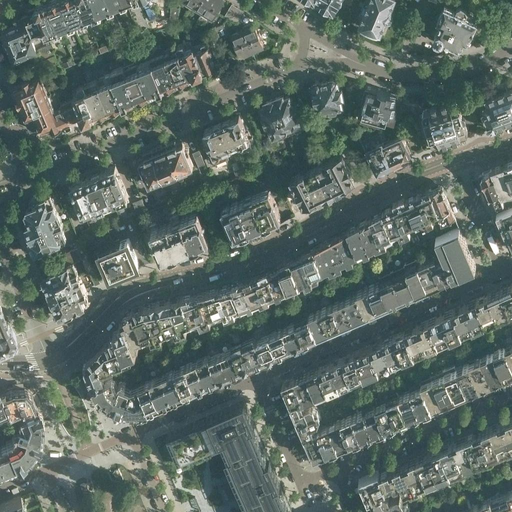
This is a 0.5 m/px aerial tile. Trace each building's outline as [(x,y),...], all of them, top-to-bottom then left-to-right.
[(72,22),(63,0),(52,0),(49,1),(61,32),(68,29),(69,31),(75,28),(74,27),(72,22)] [(85,16),(78,0),(63,0),(72,22),(74,27),(81,24),(82,26),(88,23),(87,21),(85,16)] [(101,16),(94,0),(78,0),(85,16),(87,21),(94,19),(95,20),(101,17),(101,16)] [(114,12),(114,10),(109,0),(94,0),(101,16),(107,13),(108,15),(114,12)] [(124,0),(109,0),(114,10),(120,8),(121,9),(127,7),(127,5),(124,0)] [(202,12),(209,0),(195,0),(192,6),(202,12)] [(213,18),(223,0),(209,0),(202,12),(213,18)] [(315,0),(315,2),(319,4),(319,5),(320,5),(320,6),(321,7),(322,7),(323,7),(324,7),(325,7),(334,12),(338,3),(339,3),(340,3),(341,2),(342,1),(342,0),(315,0)] [(393,14),(391,9),(390,9),(393,0),(368,0),(369,0),(368,0),(364,0),(361,10),(364,11),(360,22),(360,23),(359,24),(380,32),(381,31),(385,20),(386,20),(391,18),(393,14)] [(61,32),(49,1),(48,1),(35,7),(45,31),(48,38),(54,35),(55,37),(62,34),(61,32)] [(179,18),(181,5),(174,4),(172,17),(179,18)] [(231,18),(238,7),(232,4),(225,15),(231,18)] [(467,42),(477,22),(475,21),(477,18),(476,16),(469,12),(467,13),(465,10),(460,8),(457,9),(456,11),(444,6),(442,11),(441,11),(439,16),(440,16),(437,21),(441,22),(438,29),(438,31),(436,32),(434,35),(436,39),(439,40),(441,39),(441,40),(458,47),(458,49),(461,48),(461,46),(464,40),(467,42)] [(45,31),(35,7),(28,9),(29,13),(21,16),(23,22),(23,21),(31,38),(45,31)] [(237,22),(244,11),(238,7),(231,18),(237,22)] [(492,27),(488,11),(482,13),(487,29),(492,27)] [(164,15),(149,21),(153,31),(166,26),(167,25),(168,25),(165,17),(164,15)] [(36,51),(31,38),(23,21),(23,22),(4,30),(2,33),(6,41),(3,44),(5,50),(9,50),(14,60),(16,60),(17,63),(25,59),(24,56),(36,51)] [(228,36),(223,24),(216,27),(220,38),(221,39),(228,36)] [(261,39),(262,38),(259,32),(257,32),(255,25),(243,30),(252,51),(263,46),(261,39)] [(220,38),(216,27),(209,30),(212,38),(213,41),(220,38)] [(252,51),(243,30),(232,34),(235,42),(234,43),(236,49),(238,49),(240,56),(252,51)] [(219,60),(218,55),(218,54),(218,53),(218,52),(217,51),(216,51),(214,47),(215,46),(213,41),(212,38),(193,46),(204,71),(205,72),(207,73),(211,71),(212,69),(212,68),(218,65),(216,61),(219,60)] [(204,71),(193,46),(191,41),(181,45),(181,44),(174,46),(175,47),(188,78),(204,71)] [(54,55),(50,46),(38,51),(42,60),(54,55)] [(188,78),(175,47),(168,50),(168,49),(162,51),(163,52),(176,83),(188,78)] [(176,83),(163,52),(156,55),(155,54),(149,57),(162,88),(176,83)] [(57,64),(54,55),(42,60),(45,69),(57,64)] [(162,89),(150,59),(137,64),(149,94),(162,89)] [(149,94),(137,64),(123,70),(136,99),(149,94)] [(136,99),(123,70),(122,67),(109,73),(110,73),(123,105),(136,99)] [(123,105),(110,73),(103,76),(104,77),(97,80),(110,110),(123,105)] [(51,92),(45,77),(42,78),(41,74),(40,74),(31,78),(30,77),(21,81),(12,85),(12,86),(20,106),(20,105),(51,92)] [(343,105),(341,96),(344,96),(342,87),(339,87),(338,78),(335,79),(333,78),(333,77),(330,78),(328,80),(322,82),(321,82),(319,80),(315,81),(314,83),(311,83),(312,86),(301,87),(304,101),(314,99),(316,110),(327,108),(328,116),(337,115),(336,112),(341,111),(340,106),(343,105)] [(110,110),(97,80),(96,79),(91,81),(91,82),(85,85),(97,115),(110,110)] [(511,79),(506,82),(503,84),(502,83),(501,83),(501,82),(500,82),(499,83),(498,83),(497,84),(497,85),(496,86),(493,87),(485,90),(485,93),(485,95),(484,97),(485,101),(484,101),(483,102),(483,103),(485,107),(484,107),(483,108),(483,109),(482,109),(482,110),(483,111),(483,112),(484,112),(484,113),(485,113),(490,127),(497,124),(497,123),(505,120),(506,120),(507,119),(508,120),(509,120),(510,120),(511,119),(511,118),(511,117),(511,79)] [(97,115),(85,85),(84,84),(78,86),(78,87),(71,90),(74,97),(81,115),(83,121),(97,115)] [(400,109),(402,104),(402,102),(397,101),(399,97),(395,96),(396,95),(388,92),(388,91),(366,85),(362,99),(364,99),(362,106),(364,107),(360,118),(380,124),(382,119),(399,123),(403,109),(400,109)] [(81,115),(74,97),(62,102),(61,104),(61,105),(55,107),(51,98),(59,94),(57,90),(51,92),(20,105),(30,129),(31,129),(39,126),(42,133),(52,128),(52,129),(62,125),(61,123),(81,115)] [(298,115),(292,101),(293,100),(292,98),(291,97),(290,95),(284,97),(283,94),(274,98),(289,134),(294,132),(296,132),(302,130),(303,128),(302,124),(301,122),(300,120),(301,119),(300,116),(298,115)] [(479,111),(472,94),(466,97),(472,114),(479,111)] [(469,132),(464,118),(465,118),(466,116),(466,113),(463,112),(462,112),(458,98),(451,100),(450,100),(448,101),(448,100),(447,99),(446,98),(445,97),(443,96),(442,96),(440,96),(438,96),(437,96),(435,97),(434,98),(433,99),(432,100),(432,101),(431,102),(431,103),(431,104),(431,106),(429,107),(422,109),(423,113),(420,114),(418,108),(402,104),(400,109),(403,109),(415,112),(417,120),(421,119),(426,133),(429,132),(432,144),(440,141),(440,142),(462,135),(461,135),(469,132)] [(289,134),(274,98),(264,102),(265,105),(260,107),(261,109),(261,111),(262,113),(263,114),(269,128),(268,129),(269,132),(271,132),(272,135),(272,134),(273,136),(274,140),(276,141),(282,138),(283,137),(283,136),(289,134)] [(252,146),(246,132),(249,131),(246,124),(244,125),(239,115),(222,122),(234,151),(240,148),(240,149),(243,150),(252,146)] [(234,151),(222,122),(204,130),(207,137),(205,138),(209,147),(211,146),(214,153),(211,154),(215,164),(221,161),(221,162),(222,162),(223,163),(224,163),(225,163),(226,163),(227,162),(228,161),(228,160),(228,159),(229,158),(227,154),(234,151)] [(412,155),(402,134),(393,138),(391,133),(388,134),(390,140),(383,143),(393,164),(412,155)] [(393,164),(383,143),(382,140),(379,142),(376,136),(373,137),(375,143),(367,147),(378,171),(393,164)] [(193,166),(188,154),(189,154),(189,153),(189,152),(189,151),(189,150),(189,149),(188,149),(187,148),(187,147),(185,147),(183,140),(177,142),(175,139),(166,143),(178,172),(193,166)] [(178,172),(166,143),(152,149),(165,180),(166,181),(167,181),(169,181),(171,181),(172,180),(173,180),(174,180),(176,179),(177,178),(178,177),(179,176),(179,175),(180,174),(178,172)] [(165,180),(152,149),(143,152),(144,156),(138,158),(141,165),(141,166),(140,167),(140,168),(141,169),(141,170),(141,171),(142,171),(143,172),(144,172),(144,173),(150,187),(165,180)] [(205,164),(199,150),(193,153),(198,167),(199,166),(205,164)] [(348,164),(347,164),(343,154),(341,153),(329,159),(329,160),(330,160),(343,187),(354,182),(355,180),(351,171),(351,170),(351,169),(351,168),(350,167),(350,166),(349,165),(348,164)] [(330,160),(329,160),(317,166),(330,193),(343,187),(330,160)] [(367,160),(361,163),(367,176),(373,173),(367,160)] [(511,184),(504,164),(492,169),(505,200),(511,197),(511,184)] [(128,197),(115,166),(114,166),(113,166),(112,166),(111,166),(110,166),(109,167),(108,168),(107,168),(107,169),(101,172),(101,173),(114,203),(128,197)] [(330,193),(317,166),(305,172),(304,172),(318,199),(330,193)] [(505,200),(492,169),(482,173),(482,176),(481,176),(493,205),(496,212),(508,207),(505,200)] [(251,178),(248,170),(243,172),(246,180),(251,178)] [(318,199),(304,172),(305,172),(304,171),(292,177),(292,179),(296,188),(296,189),(296,190),(296,191),(297,193),(298,194),(299,195),(300,196),(304,204),(306,205),(318,199)] [(114,203),(101,173),(87,178),(87,179),(99,209),(99,210),(114,204),(114,203)] [(99,209),(87,179),(87,178),(81,180),(80,180),(79,180),(78,180),(77,180),(76,181),(75,181),(75,182),(74,182),(74,183),(72,184),(85,215),(99,209)] [(450,206),(447,198),(446,196),(442,186),(439,185),(430,189),(439,211),(438,211),(442,221),(455,216),(450,206)] [(65,198),(60,187),(55,189),(60,200),(65,198)] [(281,216),(269,188),(252,195),(264,223),(281,216)] [(439,211),(430,189),(418,194),(429,222),(434,220),(434,219),(440,216),(438,211),(439,211)] [(58,211),(50,194),(45,196),(44,193),(31,199),(29,203),(30,207),(27,208),(25,212),(30,222),(30,223),(58,211)] [(429,222),(418,194),(406,200),(415,221),(422,218),(424,224),(429,222)] [(264,223),(252,195),(239,200),(251,229),(257,227),(259,227),(262,226),(264,224),(264,223)] [(146,212),(141,199),(134,202),(139,215),(146,212)] [(251,229),(239,200),(222,207),(234,236),(251,229)] [(415,221),(406,200),(394,205),(405,232),(417,227),(415,221)] [(405,232),(394,205),(382,211),(392,233),(393,236),(399,234),(400,234),(405,232)] [(511,219),(511,205),(508,207),(496,212),(501,224),(511,219)] [(66,239),(61,226),(63,225),(58,211),(30,223),(30,222),(24,225),(31,243),(28,244),(32,254),(66,239)] [(209,240),(198,211),(180,218),(192,247),(209,240)] [(392,233),(382,211),(371,217),(382,243),(388,241),(386,236),(392,233)] [(382,243),(371,217),(358,224),(367,244),(373,241),(375,246),(382,243)] [(192,247),(180,218),(167,224),(179,252),(185,250),(187,251),(190,249),(192,247)] [(134,225),(132,219),(123,223),(125,229),(134,225)] [(511,219),(501,224),(506,236),(511,233),(511,219)] [(455,227),(453,222),(447,224),(449,230),(455,227)] [(179,252),(167,224),(150,231),(162,259),(179,252)] [(367,244),(358,224),(347,229),(356,251),(362,248),(364,253),(370,250),(367,244)] [(476,266),(461,232),(459,227),(435,238),(438,245),(445,242),(450,255),(444,258),(452,277),(476,266)] [(358,255),(356,251),(347,229),(314,248),(324,272),(330,270),(331,271),(342,266),(341,264),(353,259),(352,258),(358,255)] [(139,265),(133,251),(129,239),(100,251),(110,276),(139,265)] [(89,255),(85,244),(62,254),(67,265),(73,262),(82,258),(89,255)] [(324,272),(314,248),(302,253),(313,279),(319,277),(318,275),(324,272)] [(313,279),(302,253),(290,259),(300,282),(300,283),(306,281),(307,282),(313,279)] [(95,269),(89,255),(82,258),(87,272),(89,271),(95,269)] [(452,277),(444,258),(437,261),(435,256),(430,258),(440,282),(452,277)] [(440,282),(430,258),(418,264),(428,287),(440,282)] [(300,282),(290,259),(279,264),(287,284),(294,281),(295,284),(300,282)] [(79,276),(79,275),(73,262),(67,265),(42,275),(43,277),(43,279),(44,282),(46,283),(48,289),(79,276)] [(287,284),(279,264),(267,269),(277,293),(289,288),(287,284)] [(428,287),(418,264),(406,269),(406,270),(416,292),(428,287)] [(100,283),(95,269),(89,271),(95,285),(100,283)] [(277,293),(267,269),(260,273),(256,275),(265,298),(277,293)] [(416,292),(406,270),(394,276),(403,298),(416,292)] [(265,298),(256,275),(251,276),(242,280),(252,303),(265,298)] [(85,289),(79,276),(48,289),(51,295),(50,297),(52,300),(53,301),(54,302),(85,289)] [(403,298),(394,276),(381,281),(390,304),(403,298)] [(252,303),(242,280),(231,283),(240,302),(242,307),(252,303)] [(390,304),(381,281),(368,287),(378,309),(390,304)] [(240,302),(231,283),(219,287),(229,312),(234,310),(232,305),(240,302)] [(511,284),(511,283),(500,288),(510,311),(511,310),(511,284)] [(229,312),(219,287),(207,291),(215,310),(220,308),(223,315),(229,312)] [(378,309),(368,287),(356,292),(356,294),(366,314),(378,309)] [(510,311),(500,288),(489,293),(498,315),(504,312),(505,315),(510,313),(510,311)] [(85,305),(85,304),(85,303),(86,303),(87,302),(88,301),(88,300),(88,299),(88,298),(88,297),(88,296),(85,289),(54,302),(56,308),(56,310),(57,313),(59,315),(59,316),(62,315),(63,318),(67,319),(72,317),(73,314),(72,311),(85,305)] [(215,310),(207,291),(194,294),(205,320),(210,318),(208,313),(215,310)] [(498,315),(489,293),(476,299),(485,319),(486,320),(492,318),(493,320),(499,318),(498,315)] [(205,320),(194,294),(182,297),(191,319),(196,317),(199,323),(205,320)] [(366,314),(356,294),(344,299),(354,320),(366,314)] [(191,319),(182,297),(169,299),(182,330),(187,328),(184,322),(191,319)] [(182,330),(169,299),(156,302),(166,326),(167,329),(173,326),(176,332),(182,330)] [(354,320),(344,299),(332,304),(341,325),(354,320)] [(485,319),(476,299),(464,304),(478,335),(484,332),(482,327),(478,328),(477,326),(481,324),(479,321),(485,319)] [(166,326),(156,302),(144,305),(157,336),(162,334),(160,329),(166,326)] [(341,325),(332,304),(320,309),(330,330),(341,325)] [(478,335),(464,304),(452,309),(461,329),(467,327),(469,330),(472,328),(473,330),(470,332),(472,337),(478,335)] [(157,336),(144,305),(132,309),(142,336),(143,338),(150,336),(151,339),(157,336)] [(142,336),(132,309),(124,312),(126,317),(122,319),(123,323),(133,347),(138,345),(136,339),(142,336)] [(330,330),(320,309),(308,315),(309,316),(317,336),(330,330)] [(461,329),(452,309),(441,314),(455,345),(460,343),(458,337),(454,339),(453,336),(457,335),(456,332),(461,329)] [(0,330),(8,327),(3,314),(0,315),(0,330)] [(454,345),(441,314),(428,320),(437,340),(443,338),(448,348),(454,345)] [(317,336),(309,316),(296,322),(304,341),(317,336)] [(437,340),(428,320),(417,325),(431,356),(437,353),(432,343),(437,340)] [(304,341),(296,322),(282,328),(291,347),(304,341)] [(135,352),(133,347),(123,323),(119,324),(121,329),(113,332),(114,336),(124,359),(125,361),(132,358),(130,354),(135,352)] [(431,356),(417,325),(404,330),(414,351),(420,348),(421,350),(424,349),(425,351),(422,353),(424,358),(431,356)] [(0,347),(11,343),(13,337),(8,327),(0,330),(0,347)] [(291,347),(282,328),(269,334),(277,353),(291,347)] [(414,351),(404,330),(393,335),(403,358),(415,353),(414,351)] [(277,353),(269,334),(256,339),(264,359),(277,353)] [(403,358),(393,335),(382,340),(392,363),(393,367),(405,362),(403,358)] [(124,359),(114,336),(110,337),(111,341),(104,344),(112,364),(124,359)] [(264,359),(256,339),(255,338),(244,342),(244,343),(253,363),(264,359)] [(392,363),(382,340),(370,345),(380,368),(392,363)] [(253,363),(244,343),(233,348),(242,369),(253,363)] [(112,364),(104,344),(94,354),(101,371),(113,366),(112,364)] [(380,368),(370,345),(354,352),(364,375),(380,368)] [(242,369),(233,348),(221,353),(230,374),(242,369)] [(511,373),(511,363),(507,352),(505,348),(499,350),(501,354),(495,357),(504,377),(511,373)] [(364,375),(354,352),(342,357),(352,380),(354,379),(356,384),(362,382),(360,377),(364,375)] [(230,374),(221,353),(210,358),(219,379),(230,374)] [(504,377),(495,357),(493,353),(481,358),(482,362),(492,382),(504,377)] [(105,380),(101,371),(94,354),(91,356),(91,357),(88,360),(87,359),(86,360),(86,368),(86,370),(87,369),(93,384),(92,384),(93,385),(105,380)] [(219,379),(210,358),(208,355),(202,357),(204,360),(198,363),(207,383),(219,379)] [(354,385),(342,357),(330,362),(342,390),(354,385)] [(492,382),(482,362),(481,358),(475,361),(476,364),(470,367),(479,387),(492,382)] [(207,383),(198,363),(192,365),(191,362),(185,365),(196,389),(207,383)] [(342,390),(330,362),(319,367),(328,390),(330,395),(342,390)] [(479,387),(470,367),(468,364),(463,366),(464,370),(458,372),(468,392),(479,387)] [(196,389),(185,365),(180,367),(181,370),(175,373),(184,394),(196,389)] [(328,390),(319,367),(307,373),(317,395),(328,390)] [(468,392),(458,372),(457,368),(451,371),(453,375),(447,377),(456,397),(468,392)] [(184,394),(175,373),(174,370),(168,373),(169,375),(163,378),(172,399),(184,394)] [(317,395),(307,373),(295,378),(305,401),(317,395)] [(456,397),(447,377),(445,373),(439,376),(441,380),(434,382),(444,402),(456,397)] [(109,405),(118,387),(117,386),(116,385),(112,377),(105,380),(93,385),(94,387),(95,390),(97,393),(99,396),(102,398),(104,401),(106,403),(109,405)] [(172,399),(163,378),(157,381),(156,378),(150,380),(161,404),(172,399)] [(305,401),(295,378),(282,383),(291,404),(299,401),(302,402),(305,401)] [(444,402),(434,382),(433,379),(427,381),(429,385),(423,388),(432,408),(444,402)] [(161,404),(150,380),(145,383),(146,386),(140,388),(149,409),(161,404)] [(122,411),(130,392),(131,390),(124,387),(125,385),(126,383),(122,381),(119,382),(117,386),(118,387),(109,405),(112,407),(116,408),(119,410),(122,411)] [(38,409),(31,393),(27,388),(23,387),(12,388),(20,409),(23,415),(38,409)] [(432,408),(423,388),(423,387),(411,392),(420,412),(432,408)] [(20,409),(12,388),(5,391),(4,388),(0,389),(0,391),(7,410),(9,413),(20,409)] [(149,409),(140,388),(132,392),(131,393),(130,392),(122,411),(125,411),(128,412),(131,412),(134,412),(135,412),(139,412),(142,411),(146,410),(149,409)] [(420,412),(411,392),(400,397),(409,417),(420,412)] [(409,417),(400,397),(388,402),(397,422),(409,417)] [(293,511),(245,400),(167,434),(177,458),(226,437),(233,453),(229,454),(254,511),(293,511)] [(316,413),(314,406),(310,405),(304,407),(302,402),(299,401),(291,404),(298,421),(316,413)] [(397,422),(388,402),(376,407),(385,427),(397,422)] [(385,427),(376,407),(365,412),(374,432),(385,427)] [(41,422),(41,420),(39,411),(38,409),(23,415),(19,417),(22,425),(21,428),(41,434),(41,432),(41,430),(41,427),(41,424),(41,423),(41,422)] [(374,432),(365,412),(353,417),(362,437),(374,432)] [(314,430),(312,425),(318,422),(319,419),(316,413),(298,421),(305,438),(312,434),(314,430)] [(511,416),(503,421),(511,444),(511,416)] [(362,437),(353,417),(342,422),(350,442),(362,437)] [(350,442),(342,422),(341,419),(329,424),(339,447),(350,442)] [(511,449),(511,444),(503,421),(490,426),(499,449),(506,446),(508,451),(511,449)] [(339,447),(329,424),(317,429),(327,452),(339,447)] [(40,436),(41,434),(21,428),(16,426),(14,427),(12,431),(17,433),(14,442),(6,445),(6,444),(0,447),(0,462),(3,471),(15,466),(17,465),(19,464),(22,462),(24,460),(27,458),(29,457),(29,456),(31,454),(32,452),(34,449),(36,447),(36,446),(37,444),(39,441),(39,439),(40,438),(40,436)] [(499,449),(490,426),(477,432),(488,459),(494,456),(492,452),(499,449)] [(327,452),(317,429),(314,430),(312,434),(305,438),(314,458),(327,452)] [(488,459),(477,432),(465,437),(475,459),(481,457),(483,461),(488,459)] [(475,459),(465,437),(453,442),(464,469),(470,467),(468,462),(475,459)] [(464,469),(453,442),(441,447),(450,470),(452,474),(464,469)] [(450,470),(441,447),(429,452),(440,479),(446,477),(444,473),(450,470)] [(440,479),(429,452),(416,457),(426,480),(433,477),(435,482),(440,479)] [(426,480),(416,457),(405,462),(416,489),(421,487),(419,483),(426,480)] [(416,489),(405,462),(393,467),(400,484),(404,492),(409,490),(410,492),(416,489)] [(400,484),(393,467),(380,473),(386,488),(393,485),(394,487),(400,484)] [(115,470),(113,473),(113,474),(114,475),(115,476),(116,477),(116,478),(116,479),(116,481),(120,482),(123,480),(119,469),(118,469),(115,470)] [(386,488),(380,473),(363,480),(370,495),(382,489),(386,488)] [(87,486),(87,485),(87,484),(83,484),(80,485),(80,486),(85,496),(88,495),(90,492),(90,491),(89,491),(88,490),(88,489),(87,488),(87,487),(87,486)] [(400,501),(403,500),(401,496),(398,495),(389,499),(388,495),(383,492),(382,489),(370,495),(377,511),(400,501)] [(511,511),(511,491),(507,493),(508,496),(491,503),(490,500),(481,503),(484,511),(511,511)] [(19,511),(26,509),(21,496),(0,504),(0,511),(19,511)] [(408,511),(409,511),(406,505),(403,506),(400,501),(377,511),(408,511)] [(484,511),(481,503),(471,507),(472,510),(467,511),(484,511)]
